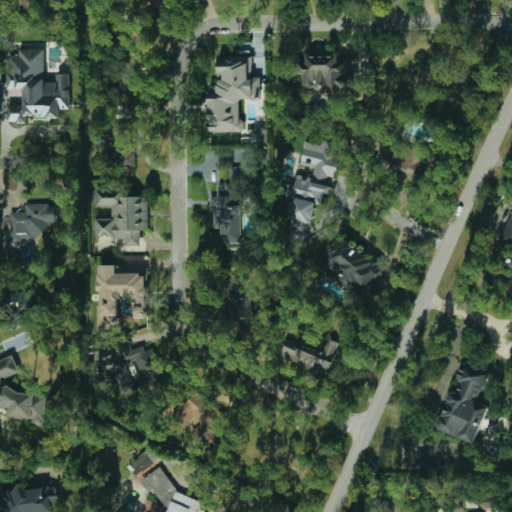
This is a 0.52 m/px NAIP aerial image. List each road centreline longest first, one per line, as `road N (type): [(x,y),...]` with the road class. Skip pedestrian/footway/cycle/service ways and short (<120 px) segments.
road 1 (residential): [(364,429),(250,378),(207,352),(188,329),(179,293),(174,74),(182,48),(222,22),(460,22),(511,30)]
road 2 (tertiary): [(511,104),(329,511)]
